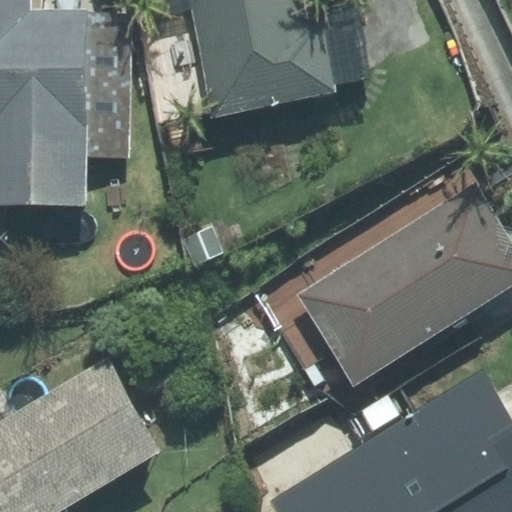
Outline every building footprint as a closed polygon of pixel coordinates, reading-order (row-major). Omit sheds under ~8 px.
[(41,12),(41,0),(0,0),(0,206),(96,207),(96,133),(130,132),(129,12),(41,12)] [(308,18),(304,0),(190,0),(213,116),(334,92),(319,16),(308,18)] [(296,299),(353,387),(511,284),(511,242),(474,184),(296,299)] [(228,205),(179,225),(198,271),(247,251),(228,205)] [(105,356),(0,419),(0,511),(51,511),(160,447),(105,356)] [(511,511),(511,397),(492,364),(409,415),(397,394),(365,414),(377,434),(262,504),(267,511),(511,511)]
